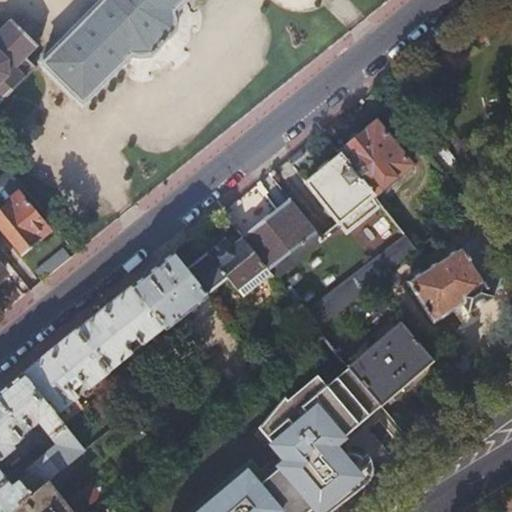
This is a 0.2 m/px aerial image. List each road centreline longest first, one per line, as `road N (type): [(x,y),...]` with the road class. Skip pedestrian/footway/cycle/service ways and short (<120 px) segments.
road 1 (residential): [(430,0),(0,347)]
road 2 (secondary): [(511,407),(368,511)]
